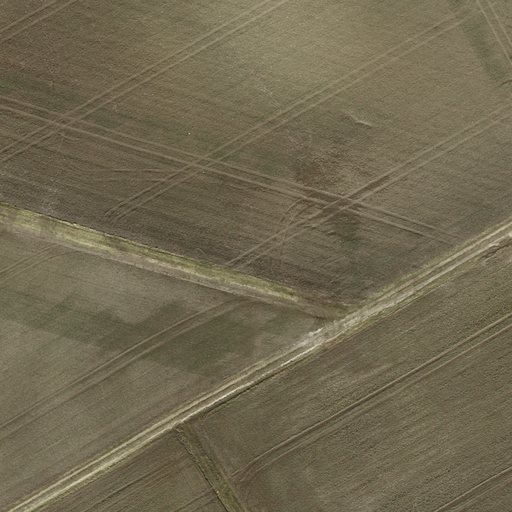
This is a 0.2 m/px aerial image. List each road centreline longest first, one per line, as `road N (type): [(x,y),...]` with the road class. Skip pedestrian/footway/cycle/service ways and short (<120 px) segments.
road 1 (track): [(25,511),(511,222)]
road 2 (track): [(0,217),(344,318)]
